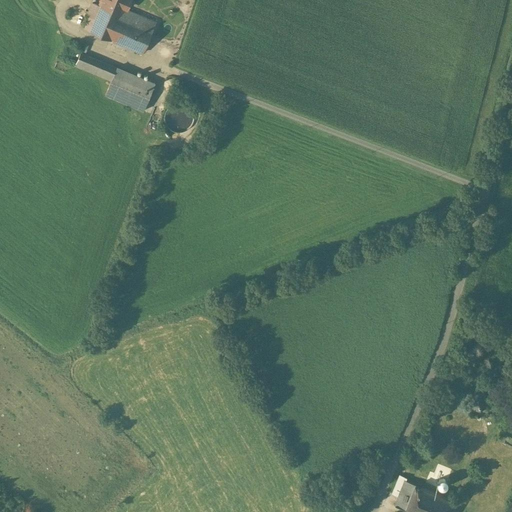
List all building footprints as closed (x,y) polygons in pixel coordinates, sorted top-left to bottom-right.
[(100,6),(94,18),(89,16),(89,17),(84,29),(142,53),(155,22),(125,9),(126,8),(127,8),(130,0),(101,0),(99,6),(100,6)] [(99,6),(92,3),(87,16),(89,17),(89,16),(94,18),(100,6),(99,6)] [(117,68),(80,53),(75,65),(111,81),(128,88),(133,75),(117,68)] [(155,83),(117,67),(117,68),(133,75),(128,88),(111,81),(106,95),(143,111),(155,83)] [(446,489),(453,469),(438,463),(435,472),(431,471),(427,482),(446,489)] [(448,511),(453,500),(415,485),(415,484),(405,480),(395,505),(411,511),(448,511)]
